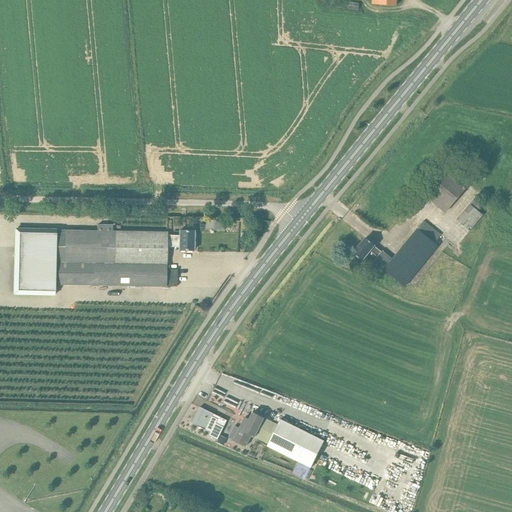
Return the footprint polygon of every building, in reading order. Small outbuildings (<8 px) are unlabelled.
[(450,167),(425,197),(445,213),(470,183),(450,167)] [(483,206),(475,200),(471,205),(470,205),(457,220),(470,231),(482,215),(478,211),(479,209),(480,210),(483,206)] [(362,261),(370,251),(377,256),(373,261),(383,270),(384,270),(405,287),(438,246),(434,242),(441,234),(424,220),(417,228),(416,228),(392,258),(382,250),(381,251),(374,246),(375,245),(365,237),(352,253),(362,261)] [(112,231),(112,225),(97,224),(97,230),(16,229),(14,295),(55,296),(55,284),(166,286),(176,287),(177,269),(166,269),(167,247),(179,247),(179,250),(193,250),(194,230),(179,230),(179,235),(167,235),(167,232),(112,231)] [(197,419),(198,419),(195,424),(210,432),(209,436),(217,440),(224,427),(216,423),(218,419),(212,416),(213,413),(203,408),(200,415),(199,414),(197,419)] [(251,435),(266,442),(276,423),(253,412),(249,419),(245,417),(233,440),(245,446),(251,435)] [(309,469),(310,467),(311,468),(324,440),(280,419),(267,446),(298,461),(292,474),(307,480),(312,471),(309,469)] [(227,438),(221,435),(217,443),(223,445),(227,438)]
